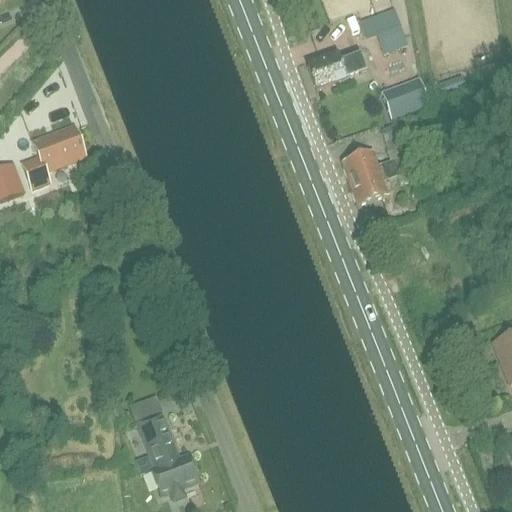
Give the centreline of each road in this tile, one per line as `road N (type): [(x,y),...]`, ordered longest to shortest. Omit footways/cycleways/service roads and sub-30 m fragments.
road 1 (unclassified): [(252,511),(48,0)]
road 2 (secondary): [(442,511),(239,0)]
